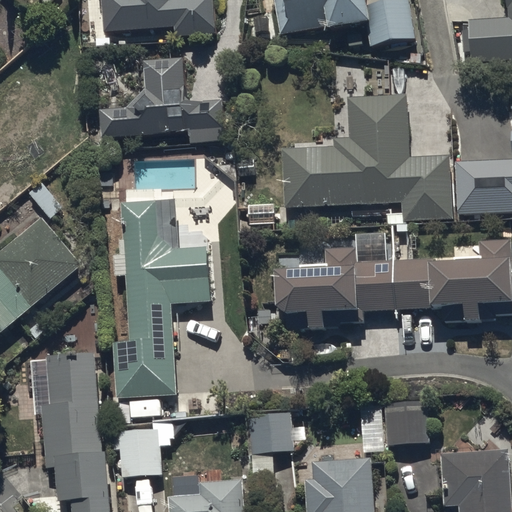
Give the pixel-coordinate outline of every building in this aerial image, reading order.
[(104,0),(106,31),(177,27),(177,35),(216,33),(214,0),(104,0)] [(276,0),(282,33),(370,18),(374,44),(418,36),(411,0),(389,0),(373,3),(372,0),(276,0)] [(511,0),(508,0),(509,15),(472,17),(474,64),(511,62),(511,0)] [(103,108),(105,136),(189,130),(190,141),(227,138),(224,97),(187,100),(184,56),(145,59),(147,89),(130,106),(103,108)] [(284,146),(286,206),(403,202),(404,221),(454,220),(452,154),(412,156),(410,95),(347,97),(349,136),(335,136),(335,144),(284,146)] [(511,158),(459,159),(460,214),(511,213),(511,158)] [(210,244),(182,246),(178,199),(146,201),(123,202),(132,339),(117,340),(121,397),(131,397),(132,417),(167,415),(165,395),(179,394),(174,303),(213,300),(210,244)] [(41,216),(0,250),(0,335),(83,266),(41,216)] [(328,263),(280,265),(281,308),(287,314),(287,327),(367,324),(367,309),(444,306),(445,322),(499,320),(499,315),(511,314),(511,238),(481,239),(482,258),(390,260),(389,233),(357,233),(357,246),(328,247),(328,263)] [(99,352),(48,356),(51,403),(44,403),(48,468),(60,468),(62,511),(114,511),(110,449),(106,449),(99,352)] [(432,399),(386,400),(387,443),(433,442),(432,399)] [(295,412),(248,412),(248,451),(295,451),(295,412)] [(123,428),(123,475),(165,474),(165,446),(173,446),(172,439),(177,439),(177,421),(154,421),(155,427),(123,428)] [(511,511),(511,448),(442,451),(445,505),(463,504),(463,511),(511,511)] [(377,511),(375,459),(317,461),(317,479),(309,480),(310,511),(377,511)] [(248,511),(247,477),(202,479),(203,493),(169,494),(170,511),(248,511)]
